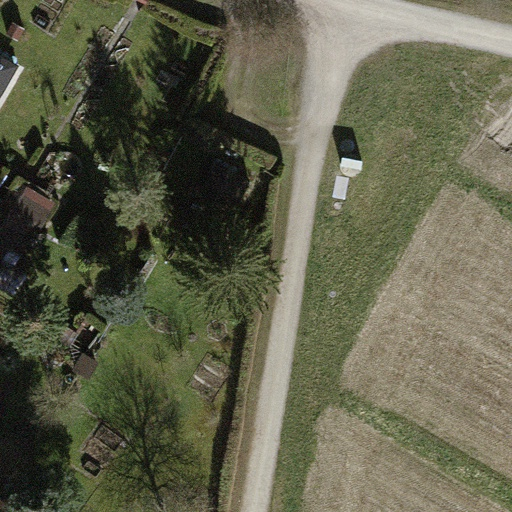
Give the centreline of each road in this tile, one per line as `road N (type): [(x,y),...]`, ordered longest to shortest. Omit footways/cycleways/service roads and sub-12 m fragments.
road 1 (track): [(334,7),(254,511)]
road 2 (track): [(511,45),(314,0)]
